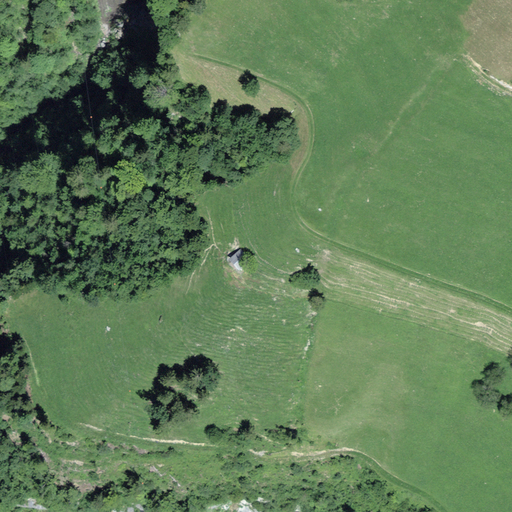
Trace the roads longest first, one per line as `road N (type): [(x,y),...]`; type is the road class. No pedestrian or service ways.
road 1 (track): [(191,59),(272,86),(308,115),(310,154),(297,208),(309,234),(511,314)]
road 2 (track): [(78,427),(166,444),(346,451),(441,511)]
